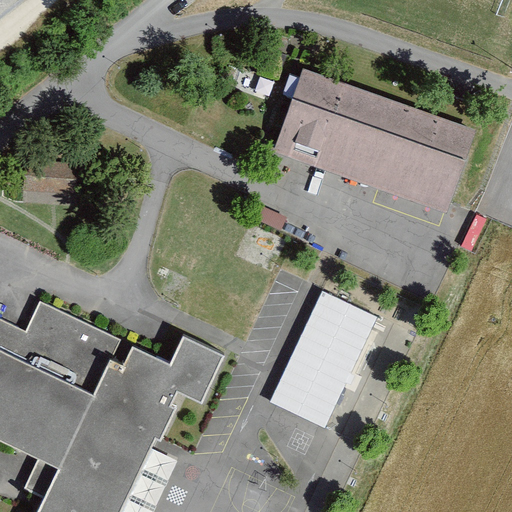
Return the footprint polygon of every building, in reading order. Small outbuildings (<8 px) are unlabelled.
[(471,126),(298,65),(268,149),(441,210),(471,126)] [(24,191),(76,195),(78,164),(27,161),(24,191)] [(321,290),(269,400),(327,427),(379,317),(321,290)] [(268,302),(250,336),(262,342),(279,308),(268,302)] [(0,444),(47,467),(26,511),(116,511),(173,390),(194,400),(216,352),(178,334),(164,363),(38,305),(24,334),(0,322),(0,444)]
